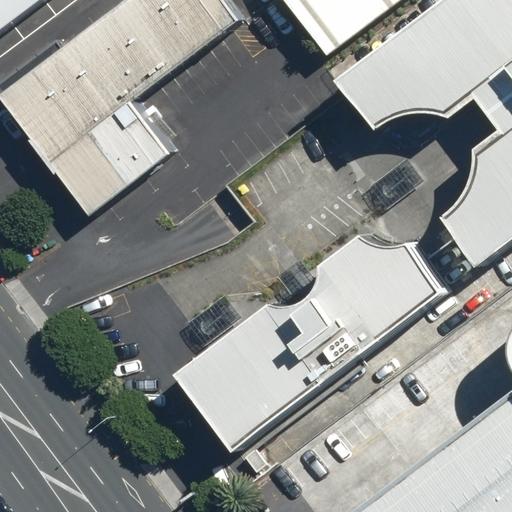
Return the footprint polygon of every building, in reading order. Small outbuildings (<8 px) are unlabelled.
[(0,0),(0,37),(48,0),(0,0)] [(130,0),(7,95),(99,214),(176,155),(137,105),(247,20),(231,0),(130,0)] [(414,0),(279,0),(328,65),(414,0)] [(511,249),(511,0),(448,0),(343,79),(383,130),(400,119),(421,115),(438,114),(458,116),(481,99),(503,128),(479,145),(479,154),(476,176),(466,201),(450,217),(486,269),(511,249)] [(184,371),(242,449),(453,293),(415,244),(404,246),(391,246),(376,243),(370,236),(325,266),(324,277),(322,286),(315,295),(308,302),(297,306),(285,306),(276,305),(184,371)] [(511,511),(511,400),(358,511),(511,511)]
